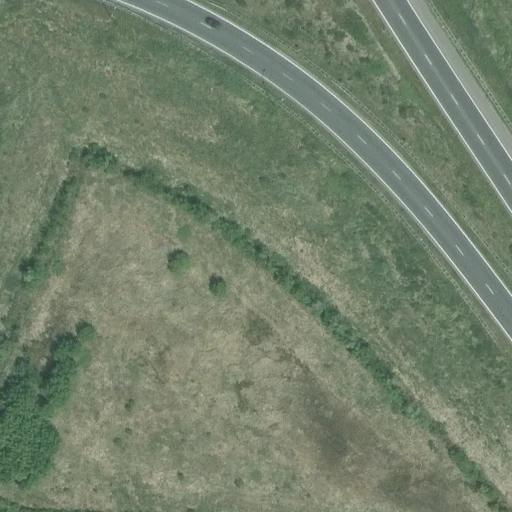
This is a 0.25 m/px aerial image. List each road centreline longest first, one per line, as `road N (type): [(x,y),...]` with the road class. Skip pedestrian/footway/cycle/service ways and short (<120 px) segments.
road 1 (trunk): [(511,325),(417,200),(315,98),(243,48),(148,0)]
road 2 (motorway): [(511,188),(390,0)]
